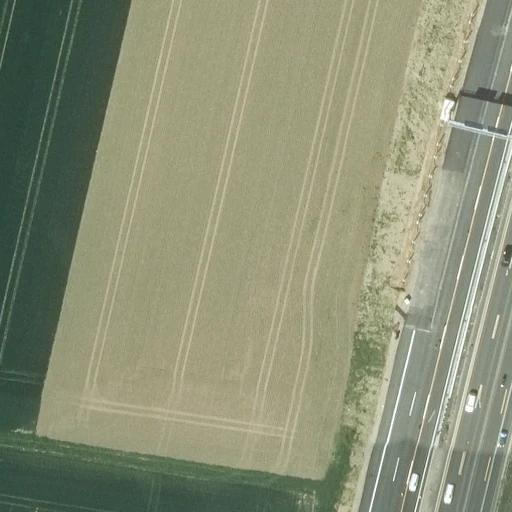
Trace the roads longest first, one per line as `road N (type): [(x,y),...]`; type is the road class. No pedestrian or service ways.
road 1 (motorway): [(511,78),(404,511)]
road 2 (track): [(0,435),(302,483)]
road 3 (motorway): [(465,511),(511,314)]
